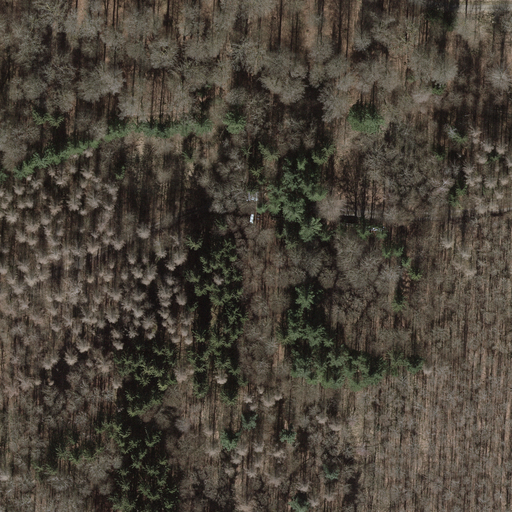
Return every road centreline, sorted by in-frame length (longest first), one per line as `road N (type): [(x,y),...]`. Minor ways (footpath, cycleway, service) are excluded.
road 1 (track): [(0,296),(225,205),(412,216),(511,205)]
road 2 (track): [(511,13),(390,0)]
